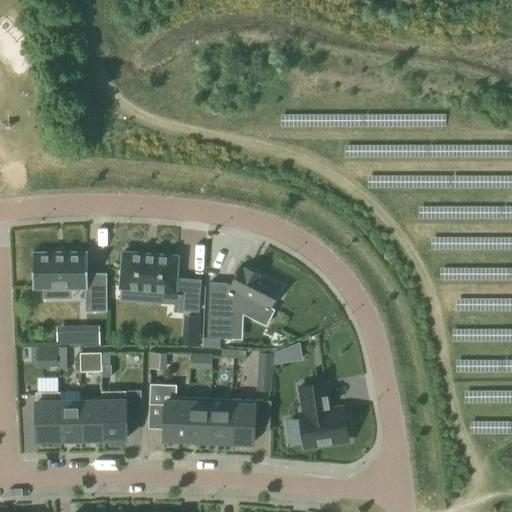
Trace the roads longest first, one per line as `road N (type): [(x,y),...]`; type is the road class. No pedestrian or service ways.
road 1 (residential): [(0,212),(210,211),(267,223),(314,248),(347,282),(379,347),(400,494)]
road 2 (residential): [(400,494),(180,478),(9,481)]
road 3 (residential): [(9,481),(0,276)]
